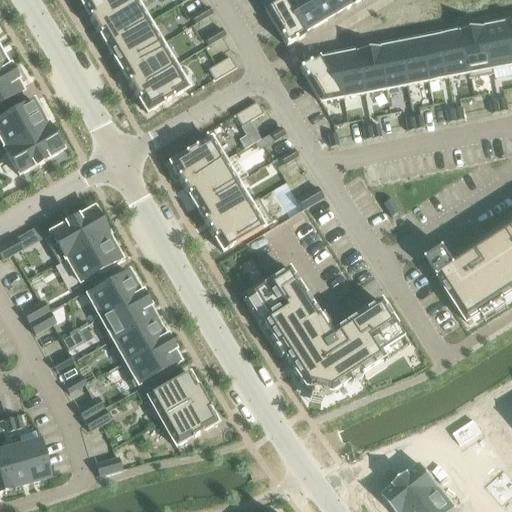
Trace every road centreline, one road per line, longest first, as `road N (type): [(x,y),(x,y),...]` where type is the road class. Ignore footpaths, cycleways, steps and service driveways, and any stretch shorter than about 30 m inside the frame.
road 1 (residential): [(116,159),(309,479)]
road 2 (residential): [(263,76),(445,363)]
road 3 (residential): [(23,0),(116,159)]
road 4 (residential): [(263,76),(116,159)]
road 5 (residential): [(116,159),(0,225)]
